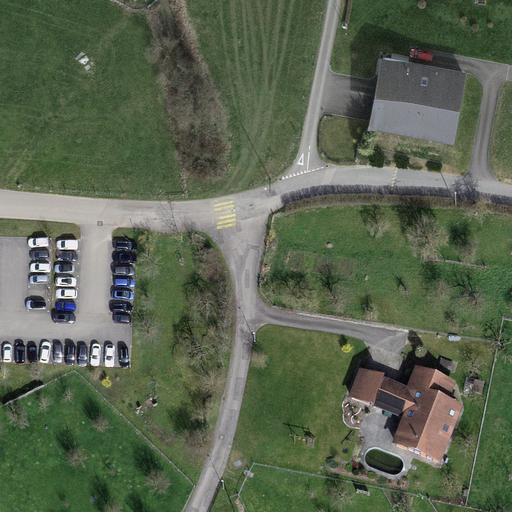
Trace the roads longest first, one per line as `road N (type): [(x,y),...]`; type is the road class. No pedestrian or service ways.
road 1 (residential): [(194,511),(230,394),(241,208)]
road 2 (track): [(0,193),(85,67),(146,0)]
road 3 (residential): [(0,208),(184,215),(241,208)]
road 4 (residential): [(309,185),(408,181),(511,197)]
road 5 (residential): [(333,0),(306,142),(309,185)]
